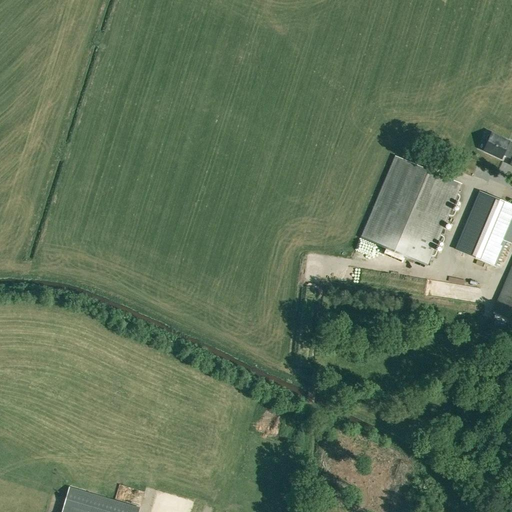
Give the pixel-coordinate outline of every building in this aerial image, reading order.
[(492,134),(484,151),(502,159),(504,154),(511,158),(511,161),(510,165),(510,166),(511,166),(511,143),(509,142),(509,141),(492,134)] [(462,184),(395,156),(361,238),(387,249),(384,255),(390,257),(392,252),(427,266),(462,184)] [(511,225),(511,205),(480,192),(456,250),(495,266),(511,225)] [(370,245),(366,253),(378,258),(381,251),(370,245)] [(511,267),(494,311),(511,318),(511,267)] [(500,388),(501,386),(507,363),(494,360),(488,384),(500,388)] [(70,488),(62,511),(138,511),(140,508),(70,488)]
